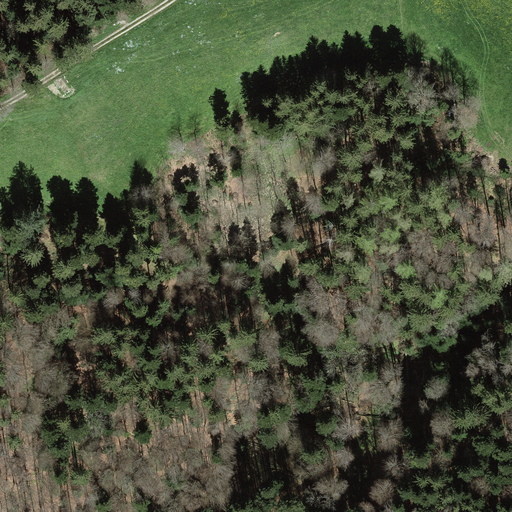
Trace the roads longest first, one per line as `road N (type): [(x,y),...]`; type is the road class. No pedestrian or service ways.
road 1 (track): [(511,167),(479,152),(445,63),(414,49),(386,52),(181,140),(133,218),(93,220),(48,207),(0,226)]
road 2 (track): [(170,0),(0,107)]
road 3 (track): [(366,511),(511,399)]
